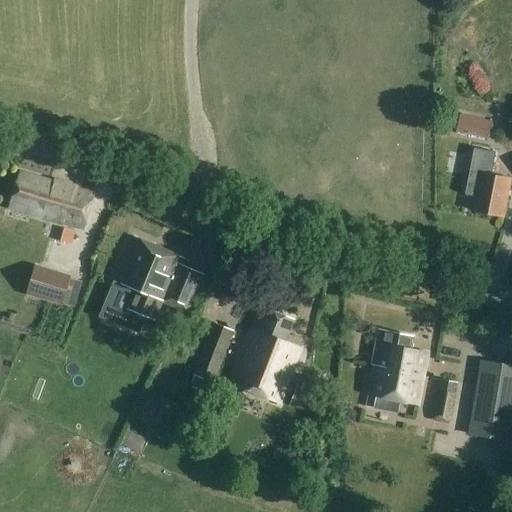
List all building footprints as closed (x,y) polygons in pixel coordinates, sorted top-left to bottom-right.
[(491,121),(460,115),(456,132),(487,139),(491,121)] [(84,229),(95,193),(20,171),(9,207),(84,229)] [(504,217),(511,177),(484,171),(482,181),(472,179),(469,194),(478,196),(475,211),(504,217)] [(134,235),(115,280),(134,289),(127,306),(155,318),(161,303),(163,298),(166,299),(190,309),(204,276),(192,271),(185,287),(173,282),(174,280),(180,265),(184,256),(134,235)] [(62,304),(70,278),(35,268),(28,294),(62,304)] [(93,293),(85,317),(103,322),(110,299),(93,293)] [(285,340),(293,318),(263,306),(254,328),(253,328),(230,386),(280,405),(302,346),(285,340)] [(212,382),(233,331),(213,323),(193,374),(212,382)] [(379,330),(366,392),(418,403),(429,352),(412,348),(414,338),(379,330)] [(510,442),(511,431),(511,365),(480,360),(467,435),(510,442)] [(450,425),(458,384),(438,380),(430,422),(450,425)] [(325,419),(332,401),(308,392),(301,410),(325,419)]
